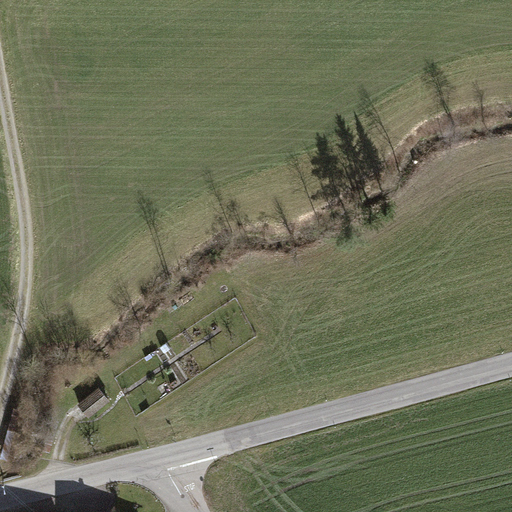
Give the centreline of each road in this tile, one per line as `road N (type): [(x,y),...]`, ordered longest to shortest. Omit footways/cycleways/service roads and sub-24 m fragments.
road 1 (track): [(0,420),(31,262),(0,45)]
road 2 (tertiary): [(511,362),(164,455)]
road 3 (tertiary): [(164,455),(0,496)]
